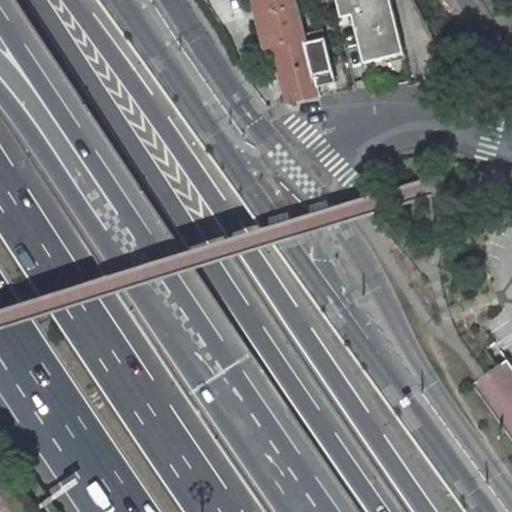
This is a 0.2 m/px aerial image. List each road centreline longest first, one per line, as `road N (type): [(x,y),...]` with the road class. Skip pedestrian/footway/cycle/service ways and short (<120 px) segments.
road 1 (trunk): [(426,511),(68,0)]
road 2 (trunk): [(385,511),(36,0)]
road 3 (trunk): [(214,511),(0,192)]
road 4 (trunk): [(182,319),(0,21)]
road 5 (trunk): [(182,319),(0,94)]
road 6 (trunk): [(313,511),(182,319)]
road 7 (primary): [(488,511),(358,327)]
road 8 (trunk): [(0,326),(125,511)]
road 9 (primary): [(245,171),(122,0)]
road 10 (unclassified): [(511,150),(423,119),(380,115),(321,147)]
road 11 (primary): [(358,327),(245,171)]
road 12 (unclassified): [(358,327),(324,259),(313,198),(321,147)]
